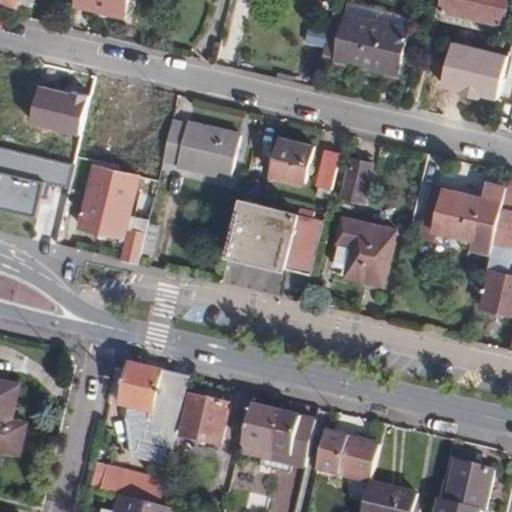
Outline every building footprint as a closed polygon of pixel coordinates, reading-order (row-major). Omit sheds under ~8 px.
[(78,0),(77,6),(127,17),(130,0),(78,0)] [(505,26),(510,0),(441,0),(439,11),(505,26)] [(401,76),(412,28),(346,12),(334,60),(401,76)] [(487,74),(504,77),(510,52),(493,48),(487,74)] [(0,120),(19,126),(29,85),(0,78),(0,120)] [(76,163),(91,98),(63,91),(49,155),(76,163)] [(164,158),(164,162),(233,177),(242,134),(174,119),(164,158)] [(307,184),(317,145),(282,137),(274,176),(307,184)] [(331,199),(341,154),(328,150),(317,195),(331,199)] [(48,163),(0,152),(0,206),(37,215),(48,163)] [(365,201),(374,163),(352,158),(343,196),(365,201)] [(120,259),(140,264),(156,195),(146,192),(140,216),(131,214),(139,177),(112,171),(76,163),(71,187),(67,202),(85,207),(81,227),(126,237),(120,259)] [(482,307),(511,313),(511,273),(509,273),(511,261),(511,173),(511,174),(509,186),(493,254),(482,307)] [(473,249),(493,254),(509,186),(489,182),(485,198),(435,186),(423,237),(436,239),(437,232),(475,241),(473,249)] [(230,253),(314,274),(327,219),(243,199),(230,253)] [(348,276),(386,285),(399,231),(347,217),(338,255),(352,258),(348,276)] [(177,444),(193,378),(149,367),(133,363),(124,407),(132,409),(131,417),(129,417),(135,456),(165,463),(171,443),(177,444)] [(20,387),(0,382),(0,451),(20,456),(26,435),(10,431),(20,387)] [(193,396),(184,437),(224,447),(234,406),(193,396)] [(295,456),(304,418),(258,407),(246,456),(263,460),(266,450),(295,456)] [(374,483),(383,447),(329,433),(319,471),(374,483)] [(449,504),(441,502),(438,511),(482,511),(483,511),(485,511),(489,511),(499,472),(458,462),(449,504)] [(162,506),(167,482),(108,468),(103,492),(122,497),(162,506)] [(416,511),(421,495),(374,483),(367,511),(416,511)] [(178,511),(179,511),(162,506),(122,497),(118,511),(113,511),(112,511),(111,511),(178,511)]
